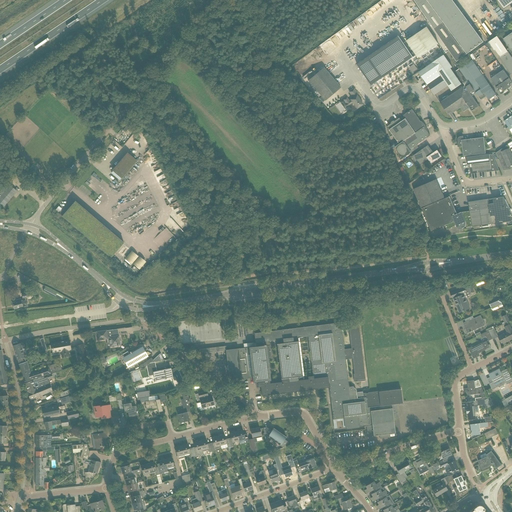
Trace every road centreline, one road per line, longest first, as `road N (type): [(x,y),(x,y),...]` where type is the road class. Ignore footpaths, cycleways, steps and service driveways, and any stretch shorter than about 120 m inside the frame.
road 1 (secondary): [(162,304),(406,268)]
road 2 (residential): [(19,494),(23,443),(5,340),(71,327)]
road 3 (track): [(95,142),(225,0)]
road 4 (unknown): [(347,66),(341,48),(390,4),(404,6),(413,20),(372,50)]
road 5 (residential): [(255,416),(145,324)]
road 6 (residential): [(335,469),(459,431)]
road 7 (motorway): [(0,70),(104,0)]
road 8 (residential): [(220,511),(335,469)]
